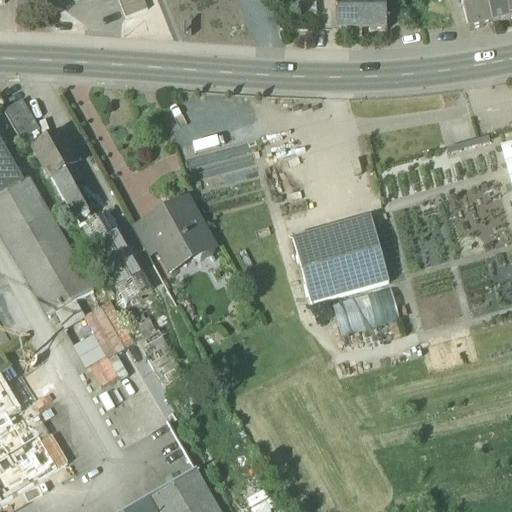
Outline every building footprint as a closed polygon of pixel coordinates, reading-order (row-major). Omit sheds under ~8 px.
[(142,0),(117,0),(126,21),(148,12),(142,0)] [(349,0),(336,0),(337,32),(361,32),(361,0),(349,0)] [(366,0),(361,0),(361,32),(387,32),(386,0),(366,0)] [(462,0),(461,1),(469,33),(494,27),(481,0),(462,0)] [(511,0),(481,0),(494,27),(511,21),(511,0)] [(328,30),(329,10),(321,10),(320,30),(328,30)] [(40,132),(22,103),(3,114),(21,143),(40,132)] [(469,120),(450,126),(456,145),(475,139),(469,120)] [(28,182),(0,132),(0,149),(21,186),(28,182)] [(60,136),(34,151),(51,182),(65,174),(78,167),(60,136)] [(18,150),(13,140),(9,143),(14,152),(18,150)] [(0,197),(21,186),(0,149),(0,197)] [(93,226),(65,174),(51,182),(63,203),(64,203),(81,234),(84,232),(94,226),(93,226)] [(0,197),(0,234),(39,303),(50,321),(50,320),(50,319),(92,295),(93,296),(28,182),(21,186),(0,197)] [(189,206),(170,216),(163,221),(165,224),(161,227),(169,241),(157,248),(160,254),(159,254),(169,271),(191,259),(194,263),(201,265),(212,259),(214,252),(189,206)] [(108,217),(93,226),(94,226),(84,232),(127,306),(152,293),(108,217)] [(157,218),(136,230),(133,232),(148,260),(159,254),(160,254),(157,248),(169,241),(161,227),(165,224),(163,221),(161,217),(157,218)] [(371,220),(293,242),(311,308),(389,286),(371,220)] [(394,294),(336,302),(341,334),(398,326),(394,294)] [(103,309),(85,318),(95,337),(75,347),(86,370),(124,351),(103,309)] [(141,348),(163,389),(182,379),(159,337),(141,348)] [(217,511),(196,474),(131,511),(217,511)]
